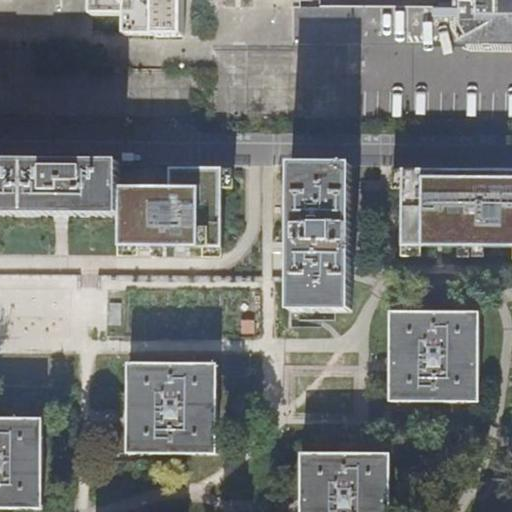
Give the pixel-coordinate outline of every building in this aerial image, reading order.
[(128,15),(128,36),(184,37),(184,0),(92,0),(93,15),(128,15)] [(511,48),(511,0),(460,0),(461,7),(461,21),(461,32),(474,48),(511,48)] [(363,121),(365,7),(295,7),(296,50),(214,51),(214,69),(38,70),(38,46),(0,46),(0,118),(201,121),(363,121)] [(0,164),(0,215),(63,216),(119,217),(120,190),(120,165),(51,165),(0,164)] [(292,282),(292,311),(351,312),(351,279),(351,186),(352,167),(317,167),(292,166),(292,247),(292,280),(292,282)] [(172,172),(172,191),(189,191),(188,246),(233,247),(234,173),(222,173),(172,172)] [(511,228),(511,179),(442,179),(441,244),(497,244),(497,228),(511,228)] [(150,191),(120,190),(119,217),(120,245),(188,246),(189,191),(172,191),(150,191)] [(392,402),(480,403),(481,314),(392,313),(392,365),(392,371),(392,402)] [(129,454),(217,454),(218,366),(130,365),(130,416),(129,454)] [(0,508),(43,509),(44,420),(0,419),(0,508)] [(303,506),(302,511),(390,511),(391,455),(303,455),(303,506)]
